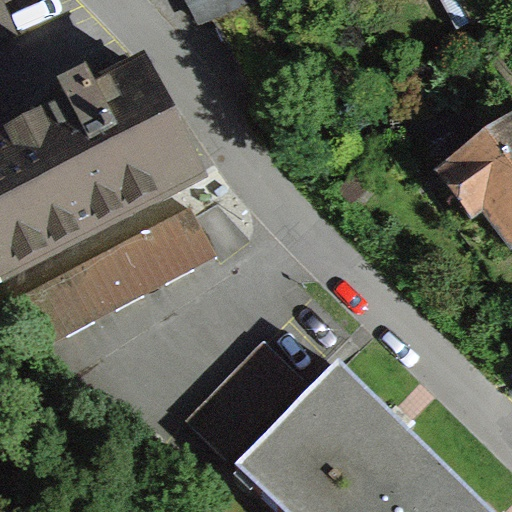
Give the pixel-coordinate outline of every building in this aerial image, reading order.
[(0,0),(0,41),(20,33),(4,0),(0,0)] [(254,4),(215,23),(250,93),(289,74),(254,4)] [(0,272),(1,272),(7,282),(213,174),(145,45),(97,70),(89,55),(51,75),(60,91),(0,122),(0,272)] [(486,210),(511,245),(511,109),(435,165),(474,219),(486,210)] [(191,211),(26,295),(50,342),(216,259),(191,211)] [(498,511),(347,363),(242,470),(284,511),(498,511)]
